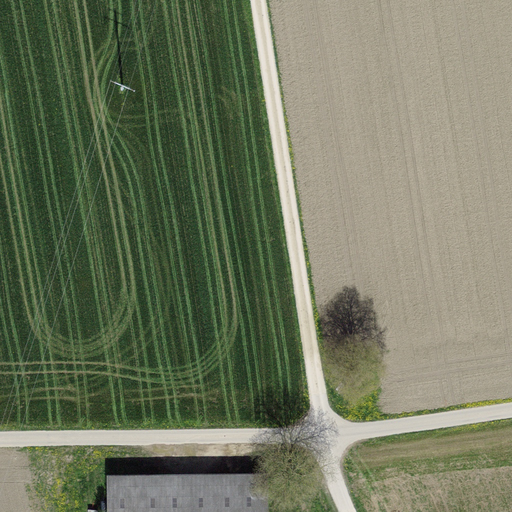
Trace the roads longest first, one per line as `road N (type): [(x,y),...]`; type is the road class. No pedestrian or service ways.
road 1 (track): [(347,511),(323,433),(254,0)]
road 2 (unclassified): [(0,438),(323,433)]
road 3 (track): [(323,433),(511,406)]
